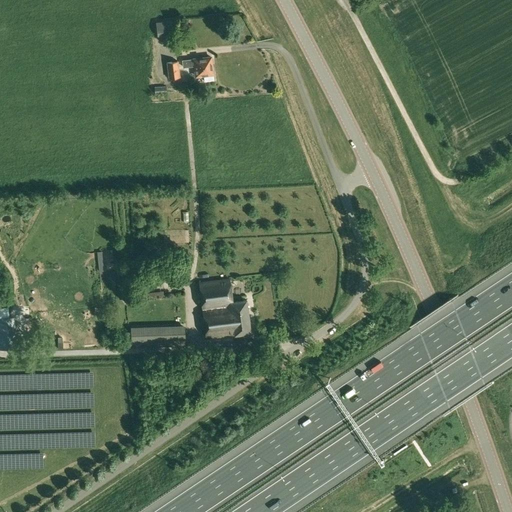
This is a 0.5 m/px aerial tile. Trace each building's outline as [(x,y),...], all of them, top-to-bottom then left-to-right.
[(157,34),(174,32),(172,21),(156,23),(157,34)] [(211,57),(194,59),(182,60),(183,67),(195,66),(196,76),(203,75),(204,81),(214,80),(213,74),(211,57)] [(167,62),(169,78),(180,77),(178,61),(167,62)] [(108,257),(108,268),(116,267),(116,256),(108,257)] [(246,300),(232,301),(229,279),(199,282),(206,338),(235,334),(235,335),(250,333),(246,300)] [(167,280),(167,286),(153,287),(153,298),(169,297),(168,291),(173,290),(173,280),(167,280)] [(0,316),(0,348),(18,347),(16,315),(0,316)] [(164,346),(163,328),(152,329),(153,346),(164,346)] [(174,346),(174,328),(163,328),(164,346),(174,346)] [(185,328),(174,328),(174,346),(185,345),(185,328)] [(131,347),(142,347),(142,329),(131,329),(131,347)] [(142,329),(142,347),(153,346),(152,329),(142,329)] [(363,383),(386,368),(381,360),(358,375),(363,383)] [(354,380),(359,387),(363,384),(358,377),(354,380)]
